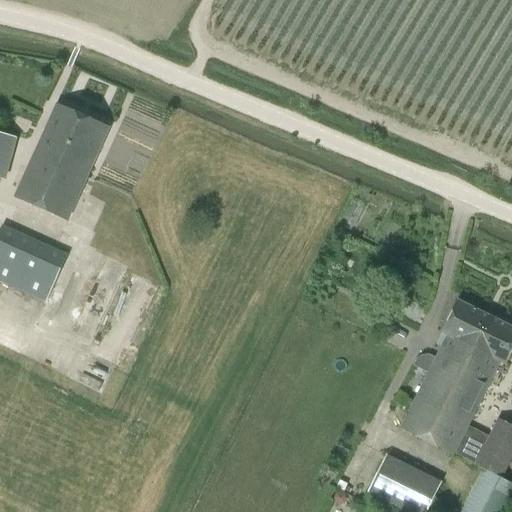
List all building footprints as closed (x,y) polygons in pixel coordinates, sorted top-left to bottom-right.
[(13,200),(66,224),(108,130),(56,106),(13,200)] [(0,180),(4,181),(14,140),(0,135),(0,180)] [(0,229),(0,283),(46,304),(67,256),(1,226),(0,229)] [(446,336),(399,429),(452,456),(471,418),(453,409),(468,379),(469,379),(482,353),(474,350),(490,318),(457,302),(442,334),(446,336)] [(468,379),(453,409),(471,418),(499,362),(505,365),(511,350),(511,329),(490,318),(474,350),(482,353),(469,379),(468,379)] [(511,427),(497,420),(474,467),(501,481),(511,458),(511,427)] [(385,455),(367,493),(404,511),(426,511),(441,482),(385,455)]
